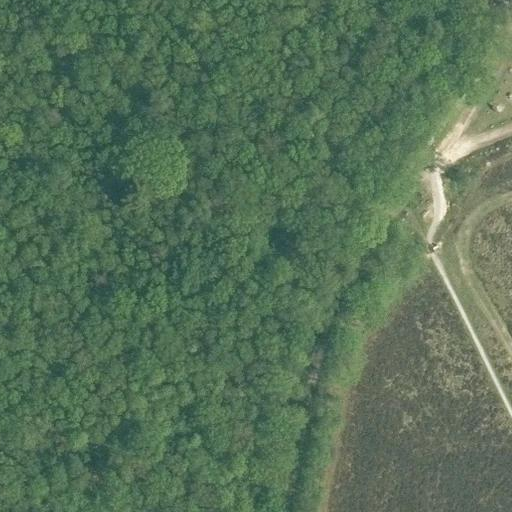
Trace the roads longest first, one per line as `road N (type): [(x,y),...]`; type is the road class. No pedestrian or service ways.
road 1 (track): [(286,511),(307,393),(330,328),(377,236),(428,169)]
road 2 (track): [(433,161),(491,78),(502,0)]
